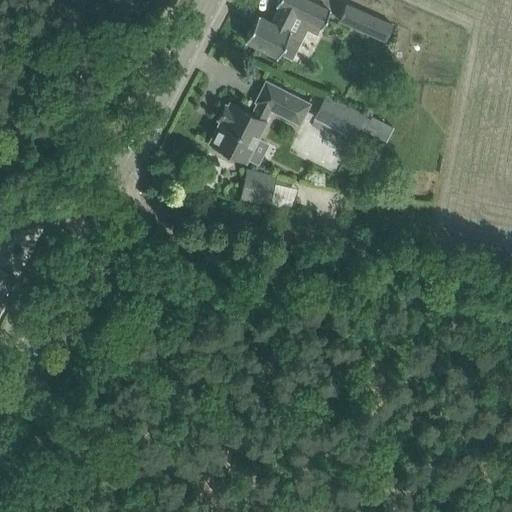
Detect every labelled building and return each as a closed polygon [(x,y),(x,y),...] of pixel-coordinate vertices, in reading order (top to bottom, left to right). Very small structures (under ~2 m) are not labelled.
[(271,21),(257,14),(244,39),(276,56),(278,52),(291,59),(300,40),(287,34),(289,30),(288,29),(295,14),(321,27),(329,10),(308,0),(277,0),(275,4),(278,6),(271,21)] [(369,13),(345,2),(337,19),(361,29),(369,13)] [(221,119),(210,142),(222,148),(220,151),(231,157),(233,154),(245,160),(246,158),(256,163),(267,143),(257,137),(265,121),(263,120),(270,108),(298,122),(309,103),(284,90),(266,81),(256,100),(258,101),(252,114),(230,102),(228,106),(221,119)] [(378,88),(375,100),(385,102),(387,90),(378,88)] [(313,118),(353,138),(359,126),(364,128),(369,119),(364,116),(365,114),(325,94),(313,118)] [(246,169),(239,197),(267,204),(274,175),(246,169)] [(0,306),(15,277),(0,269),(0,306)]
